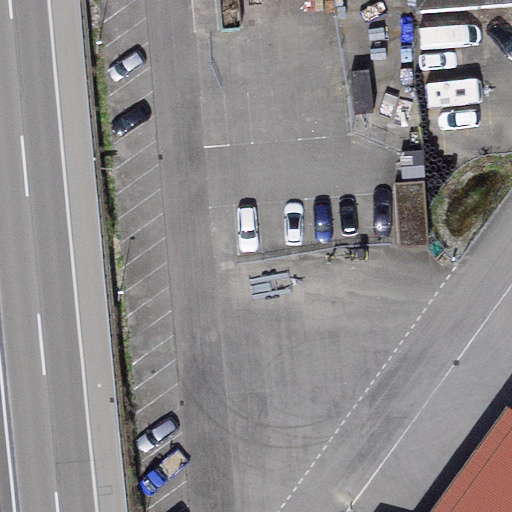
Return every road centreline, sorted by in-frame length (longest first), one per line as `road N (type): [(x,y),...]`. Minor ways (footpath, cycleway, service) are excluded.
road 1 (motorway): [(58,511),(10,0)]
road 2 (unclassified): [(511,237),(312,511)]
